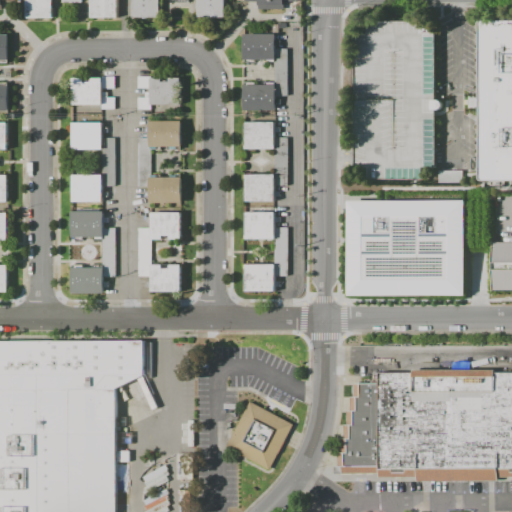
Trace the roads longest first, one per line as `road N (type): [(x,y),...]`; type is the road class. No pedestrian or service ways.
road 1 (residential): [(0,320),(323,318)]
road 2 (residential): [(326,0),(323,318)]
road 3 (residential): [(40,320),(41,69),(59,50)]
road 4 (residential): [(213,320),(210,70)]
road 5 (residential): [(323,318),(319,434),(300,474),(264,511)]
road 6 (residential): [(323,318),(511,317)]
road 7 (residential): [(210,70),(189,51),(59,50)]
